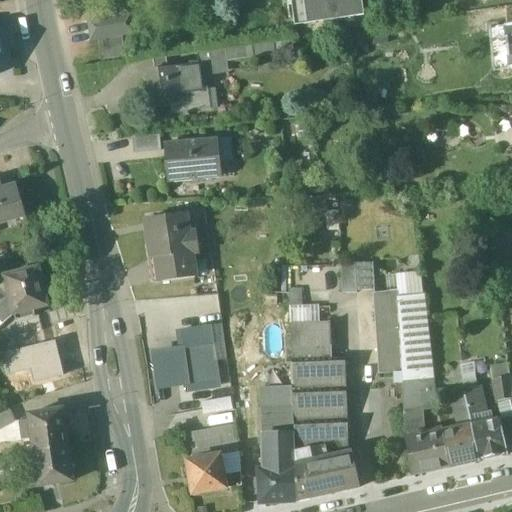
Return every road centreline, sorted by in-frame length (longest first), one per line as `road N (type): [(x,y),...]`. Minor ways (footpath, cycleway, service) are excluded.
road 1 (tertiary): [(130,511),(135,468),(118,364),(39,0)]
road 2 (residential): [(391,511),(511,484)]
